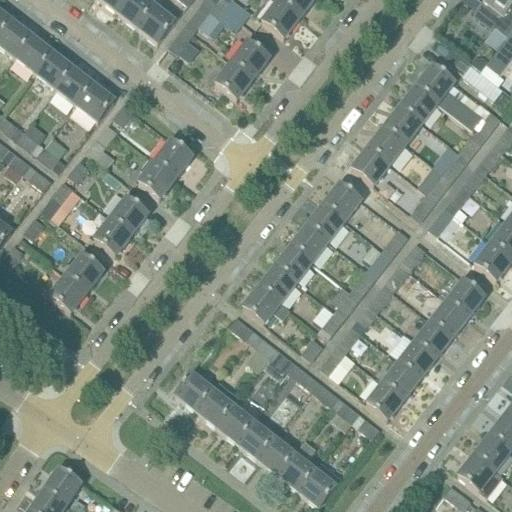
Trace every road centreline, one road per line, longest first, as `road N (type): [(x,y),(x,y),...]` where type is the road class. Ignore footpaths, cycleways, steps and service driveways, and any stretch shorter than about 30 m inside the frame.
road 1 (residential): [(87,445),(433,0)]
road 2 (residential): [(251,164),(51,421)]
road 3 (residential): [(251,164),(40,0)]
road 4 (residential): [(511,335),(374,511)]
road 5 (residential): [(378,0),(251,164)]
